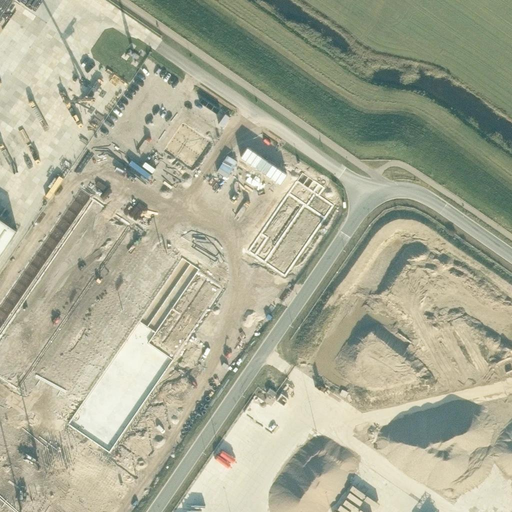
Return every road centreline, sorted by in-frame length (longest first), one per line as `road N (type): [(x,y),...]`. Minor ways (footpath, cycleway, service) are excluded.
road 1 (unclassified): [(154,511),(372,195)]
road 2 (unclassified): [(372,195),(375,176),(120,0)]
road 3 (unclassified): [(511,257),(421,195),(372,195)]
